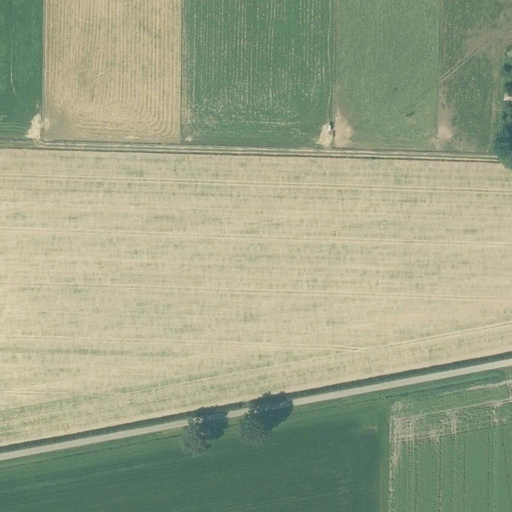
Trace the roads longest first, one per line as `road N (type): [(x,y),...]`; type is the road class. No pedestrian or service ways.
road 1 (unclassified): [(0,455),(511,360)]
road 2 (track): [(511,160),(0,142)]
